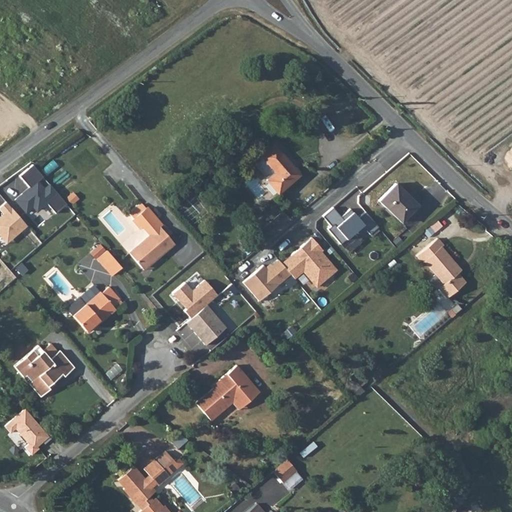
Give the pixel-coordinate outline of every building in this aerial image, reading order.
[(270,180),(282,194),(304,175),(277,144),(265,156),(279,172),(270,180)] [(397,182),(380,199),(402,222),(419,205),(397,182)] [(0,235),(8,244),(30,225),(8,200),(0,207),(0,235)] [(156,254),(158,257),(176,242),(161,225),(163,223),(148,205),(147,205),(144,201),(129,213),(133,217),(132,218),(140,228),(142,226),(149,234),(143,239),(130,251),(143,266),(156,254)] [(335,206),(324,215),(332,225),(329,228),(342,243),(356,232),(360,236),(368,229),(372,234),(381,226),(368,211),(360,217),(353,208),(343,216),(335,206)] [(264,227),(273,237),(294,219),(285,209),(264,227)] [(247,240),(256,250),(273,237),(264,227),(247,240)] [(439,235),(418,253),(423,260),(425,258),(436,271),(429,277),(437,287),(440,285),(448,294),(466,280),(455,267),(459,264),(442,244),(444,242),(439,235)] [(141,237),(128,249),(130,251),(143,239),(141,237)] [(265,264),(244,281),(260,301),(292,274),(295,278),(304,271),(318,287),(338,270),(321,251),(323,249),(313,237),(283,263),(279,259),(268,268),(265,264)] [(101,241),(91,249),(96,255),(106,247),(101,241)] [(108,247),(98,255),(113,273),(122,265),(108,247)] [(156,254),(143,266),(145,268),(158,257),(156,254)] [(86,329),(98,318),(100,320),(116,307),(112,304),(119,298),(108,285),(102,290),(101,289),(85,301),(81,296),(78,298),(76,295),(65,304),(86,329)] [(228,333),(205,305),(184,322),(195,335),(196,334),(198,336),(197,337),(207,350),(228,333)] [(98,318),(86,329),(87,331),(100,320),(98,318)] [(46,378),(49,381),(54,377),(64,369),(67,372),(76,365),(61,347),(52,355),(40,341),(24,354),(27,358),(17,365),(25,374),(28,371),(33,377),(29,380),(35,387),(46,378)] [(24,354),(15,362),(17,365),(27,358),(24,354)] [(219,380),(194,401),(209,418),(228,402),(234,397),(241,406),(259,391),(235,362),(217,378),(219,380)] [(28,371),(25,374),(29,380),(33,377),(28,371)] [(46,378),(35,387),(41,394),(57,381),(54,377),(49,381),(46,378)] [(234,397),(228,402),(235,411),(241,406),(234,397)] [(42,425),(25,405),(5,422),(11,429),(16,424),(29,440),(25,443),(31,451),(39,445),(37,443),(46,435),(48,437),(54,432),(46,422),(42,425)] [(164,466),(174,457),(166,447),(155,456),(164,466)] [(182,459),(178,454),(174,457),(164,466),(155,456),(154,455),(143,465),(148,472),(144,475),(132,462),(116,476),(123,483),(122,485),(135,500),(138,497),(145,504),(139,509),(141,511),(174,511),(166,502),(163,505),(155,496),(153,498),(149,492),(154,488),(150,483),(155,479),(157,481),(182,459)] [(281,482),(296,471),(285,459),(272,471),(281,482)] [(263,511),(256,503),(245,511),(263,511)]
